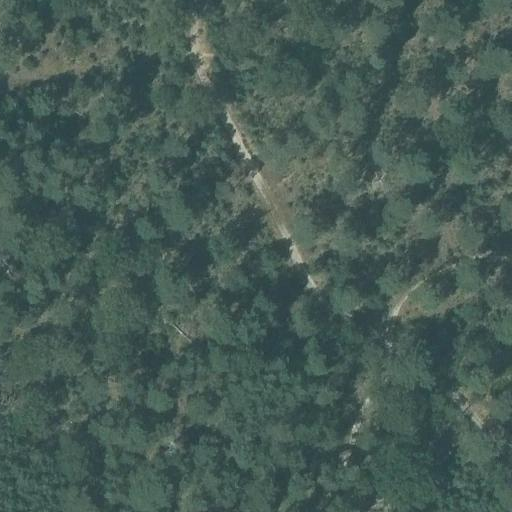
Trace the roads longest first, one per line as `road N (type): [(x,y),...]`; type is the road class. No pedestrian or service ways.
road 1 (track): [(179,0),(196,62),(293,262),(325,301),(389,330)]
road 2 (track): [(389,330),(326,511)]
road 3 (track): [(511,259),(424,279),(399,302),(389,330)]
